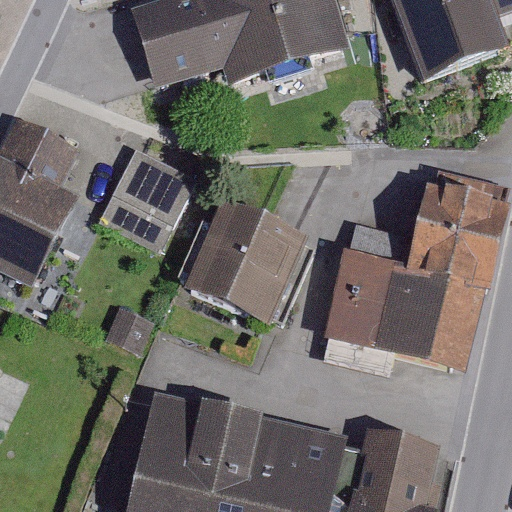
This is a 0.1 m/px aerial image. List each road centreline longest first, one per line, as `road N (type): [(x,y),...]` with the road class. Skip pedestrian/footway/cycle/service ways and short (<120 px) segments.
road 1 (residential): [(481,511),(511,362)]
road 2 (residential): [(52,0),(0,112)]
